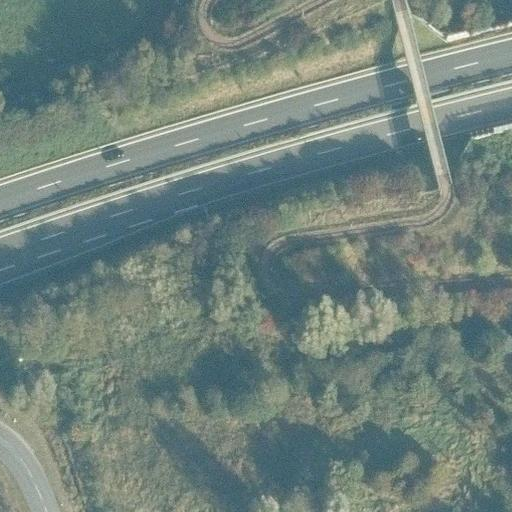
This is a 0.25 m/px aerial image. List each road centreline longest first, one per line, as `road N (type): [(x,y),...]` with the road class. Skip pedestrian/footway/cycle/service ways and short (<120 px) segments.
road 1 (motorway): [(0,254),(326,150),(511,104)]
road 2 (motorway): [(511,54),(0,200)]
